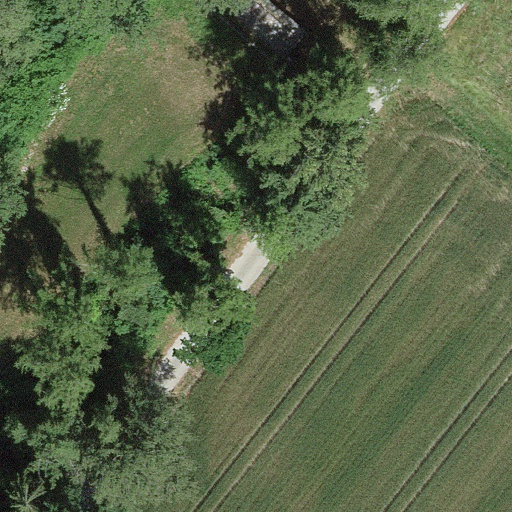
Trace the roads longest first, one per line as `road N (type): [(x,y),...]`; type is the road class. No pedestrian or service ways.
road 1 (track): [(71,511),(453,0)]
road 2 (track): [(511,153),(406,56)]
